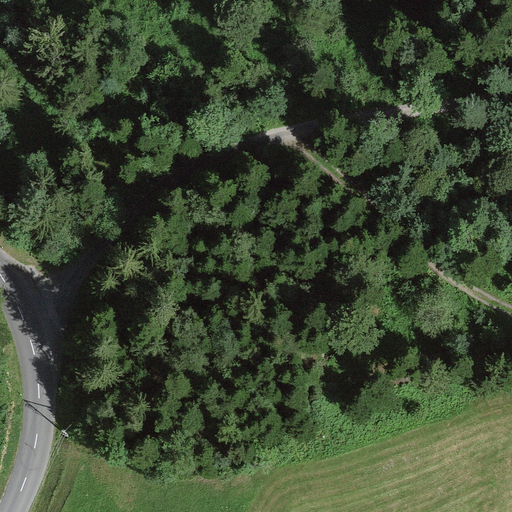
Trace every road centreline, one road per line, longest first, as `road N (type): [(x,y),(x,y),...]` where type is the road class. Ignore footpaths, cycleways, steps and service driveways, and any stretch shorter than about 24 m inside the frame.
road 1 (track): [(24,321),(135,209),(211,157),(285,133),(511,95)]
road 2 (track): [(285,133),(431,258),(511,309)]
road 3 (tertiary): [(0,274),(30,340),(39,404),(30,464),(11,511)]
